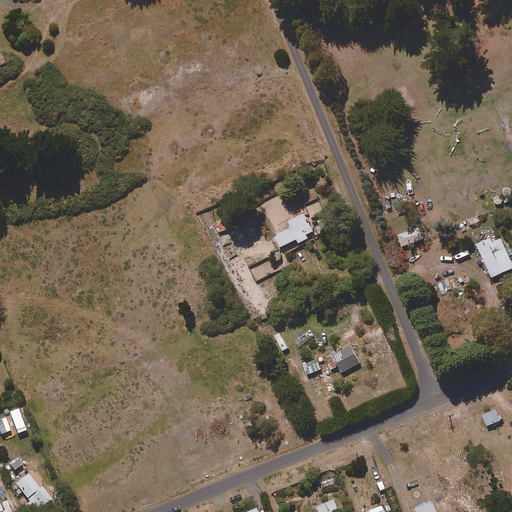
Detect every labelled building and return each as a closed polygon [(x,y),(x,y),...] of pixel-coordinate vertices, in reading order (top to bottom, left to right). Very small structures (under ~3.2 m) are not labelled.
[(324,213),(317,196),(304,202),(312,218),(324,213)] [(277,239),(283,250),(297,243),(300,247),(310,242),(307,237),(315,234),(306,217),(292,224),(295,230),(277,239)] [(231,218),(216,224),(220,234),(235,228),(231,218)] [(323,222),(315,226),(320,236),(328,232),(323,222)] [(423,227),(401,236),(406,249),(428,239),(423,227)] [(511,271),(511,260),(500,236),(477,247),(493,281),(511,271)] [(352,348),(327,362),(333,372),(340,368),(344,375),(361,366),(352,348)] [(499,419),(495,408),(481,414),(485,425),(499,419)] [(39,487),(29,473),(16,482),(30,501),(28,502),(35,511),(52,498),(42,485),(39,487)] [(317,505),(319,511),(338,511),(334,499),(317,505)] [(0,502),(0,511),(11,511),(7,500),(0,502)] [(435,511),(432,501),(414,508),(415,511),(435,511)] [(392,511),(389,502),(365,511),(392,511)]
